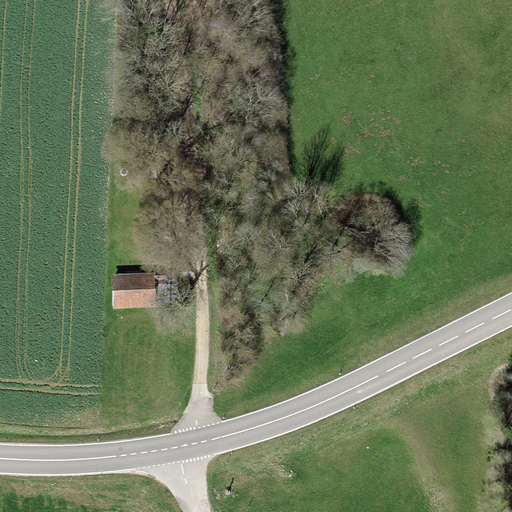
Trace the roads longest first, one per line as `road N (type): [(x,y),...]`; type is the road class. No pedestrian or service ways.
road 1 (secondary): [(511,311),(398,368),(224,436),(107,457),(0,458)]
road 2 (track): [(166,0),(196,176),(201,272),(197,428),(178,445)]
